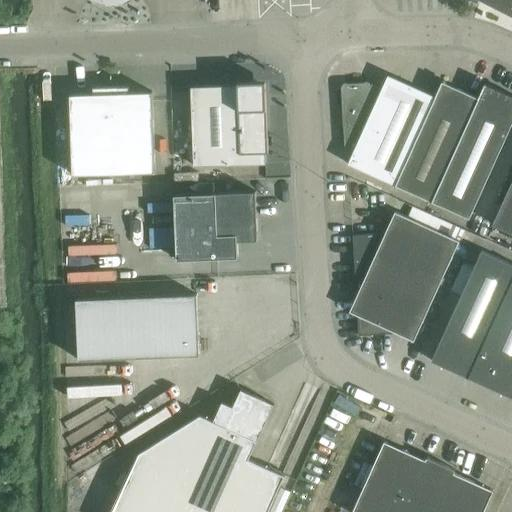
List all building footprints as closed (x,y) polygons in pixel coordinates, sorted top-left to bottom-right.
[(511,0),(478,0),(511,17),(511,0)] [(436,97),(435,96),(388,75),(380,92),(370,88),(371,87),(369,84),(366,82),(345,84),(342,85),(341,89),(345,146),(353,150),(347,164),(366,172),(396,186),(436,97)] [(238,82),(238,85),(191,86),(194,166),(266,163),(265,152),(268,152),(266,81),(238,82)] [(436,97),(396,186),(469,219),(511,124),(511,95),(485,83),(478,98),(442,81),(435,96),(436,97)] [(73,175),(155,172),(152,92),(129,92),(129,86),(124,86),(99,86),(99,87),(93,87),(93,94),(70,94),(73,175)] [(511,180),(492,224),(511,233),(511,180)] [(174,195),(177,260),(238,257),(237,241),(258,240),(256,191),(215,193),(174,195)] [(414,341),(422,323),(460,241),(395,211),(385,233),(353,235),(356,296),(349,311),(358,315),(359,335),(397,333),(414,341)] [(511,397),(511,264),(481,250),(431,361),(511,397)] [(76,298),(79,360),(200,355),(197,294),(76,298)] [(139,453),(112,511),(267,511),(285,475),(249,458),(274,404),(241,389),(233,407),(222,402),(213,421),(201,415),(139,453)] [(384,441),(376,459),(352,511),(483,511),(493,490),(454,472),(456,469),(427,456),(426,460),(384,441)]
